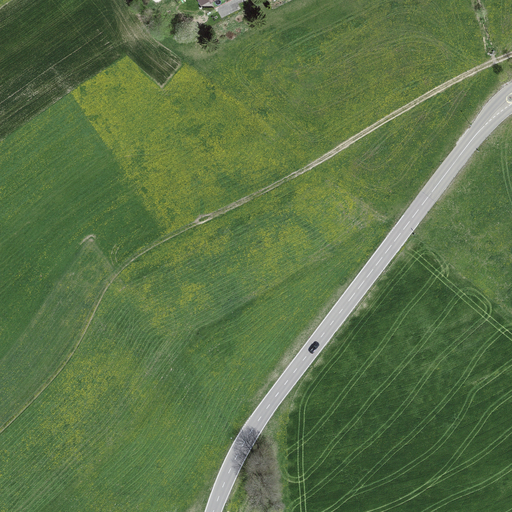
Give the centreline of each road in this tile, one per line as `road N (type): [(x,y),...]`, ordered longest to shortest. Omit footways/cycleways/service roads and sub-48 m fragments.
road 1 (secondary): [(478,136),(246,443),(218,511)]
road 2 (track): [(511,55),(337,153)]
